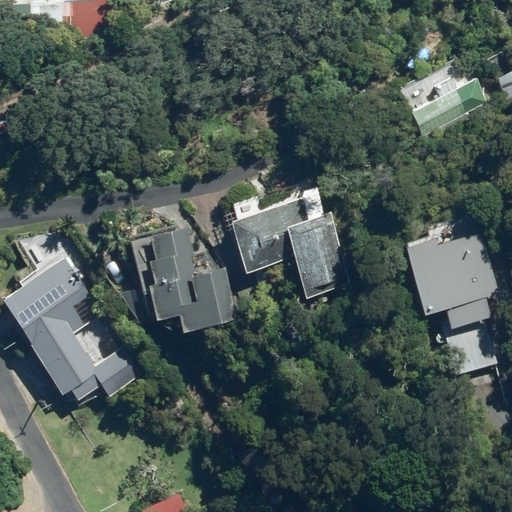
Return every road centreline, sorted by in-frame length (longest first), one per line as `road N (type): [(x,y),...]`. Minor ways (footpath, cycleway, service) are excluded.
road 1 (tertiary): [(0,131),(230,0)]
road 2 (residential): [(0,386),(74,511)]
